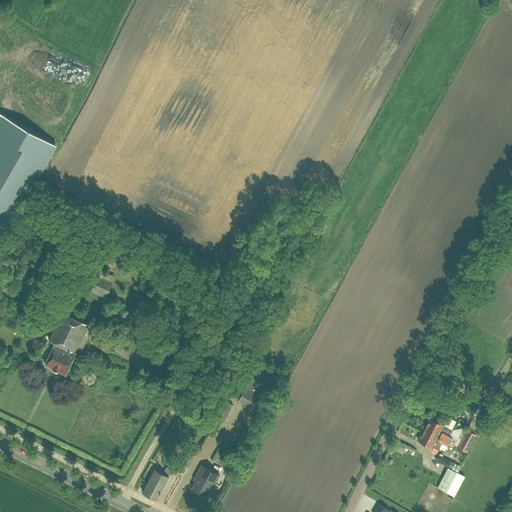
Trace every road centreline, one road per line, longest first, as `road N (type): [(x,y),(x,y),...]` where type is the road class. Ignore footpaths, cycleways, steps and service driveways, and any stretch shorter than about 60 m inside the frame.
road 1 (unclassified): [(426,360),(511,207)]
road 2 (unclassified): [(348,511),(426,360)]
road 3 (secondary): [(138,511),(0,444)]
